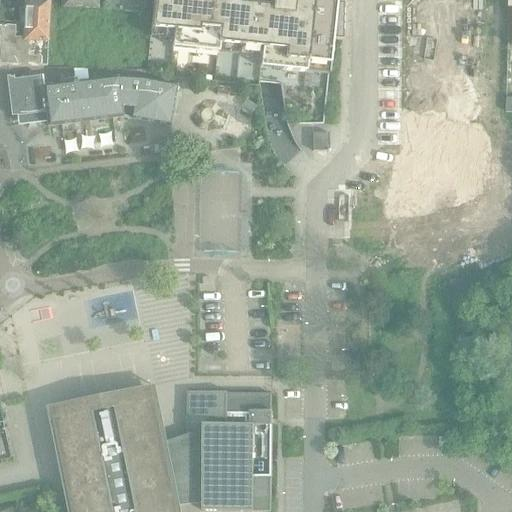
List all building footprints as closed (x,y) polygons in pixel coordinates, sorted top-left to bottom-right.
[(45,67),(45,68),(48,0),(43,0),(23,0),(22,25),(0,24),(0,66),(45,68),(45,67)] [(61,0),(61,9),(97,10),(97,0),(61,0)] [(104,0),(103,10),(133,13),(134,0),(104,0)] [(152,0),(149,37),(150,37),(151,29),(172,31),(172,39),(172,40),(194,42),(193,51),(217,53),(218,45),(261,49),(260,58),(260,60),(260,61),(261,58),(282,60),(281,70),(305,73),(306,63),(328,65),(327,74),(328,74),(328,75),(331,41),(341,42),(341,5),(335,5),(335,0),(152,0)] [(461,220),(511,219),(511,139),(488,140),(505,124),(505,3),(412,4),(412,10),(384,10),(384,20),(385,22),(386,43),(453,43),(453,105),(425,131),(394,131),(394,160),(366,160),(366,188),(337,188),(337,219),(347,230),(347,247),(375,247),(455,174),(461,180),(461,220)] [(73,73),(61,75),(62,85),(74,84),(73,73)] [(10,117),(16,116),(17,126),(46,123),(46,127),(121,118),(121,117),(129,118),(129,120),(168,127),(175,87),(136,80),(116,79),(42,88),(41,74),(5,78),(10,117)] [(229,89),(218,87),(216,94),(216,95),(228,97),(229,89)] [(260,100),(275,150),(281,148),(284,159),(298,156),(280,94),(260,100)] [(249,103),(246,100),(240,107),(248,112),(251,115),(256,108),(249,103)] [(313,133),(313,151),(329,151),(329,133),(313,133)] [(162,153),(161,145),(149,146),(150,155),(162,153)] [(295,359),(295,346),(300,346),(300,323),(282,322),(281,358),(295,359)] [(77,401),(58,405),(79,511),(179,511),(178,502),(203,499),(203,511),(228,511),(270,511),(272,451),(272,426),(272,419),(272,412),(271,412),(271,394),(187,392),(187,441),(167,448),(166,443),(164,443),(165,448),(158,450),(146,387),(109,395),(112,409),(80,415),(77,401)]
